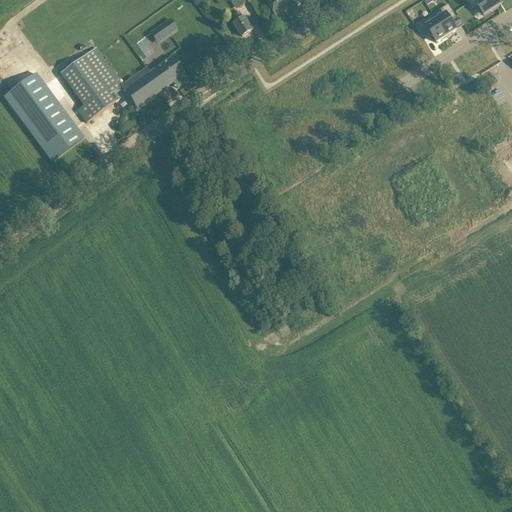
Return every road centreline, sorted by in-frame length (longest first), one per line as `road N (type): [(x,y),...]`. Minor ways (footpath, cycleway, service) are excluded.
road 1 (tertiary): [(0,251),(206,96),(355,0)]
road 2 (residential): [(419,111),(322,170),(387,276),(511,201)]
road 3 (track): [(44,0),(12,24),(112,165)]
